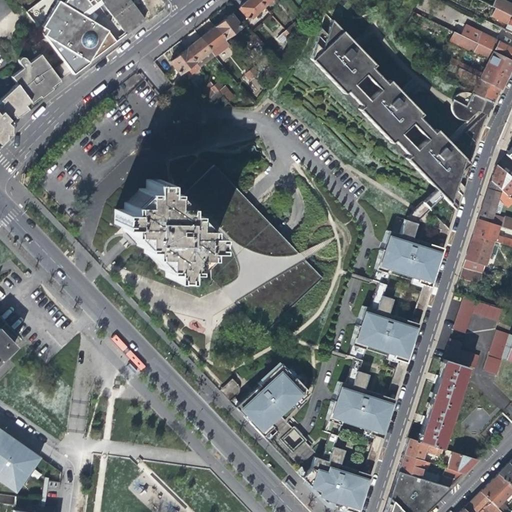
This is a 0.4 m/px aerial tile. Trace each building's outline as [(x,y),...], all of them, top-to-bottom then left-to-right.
[(85,9),(95,0),(75,0),(68,6),(73,12),(71,13),(74,17),(72,19),(75,23),(98,54),(105,49),(111,44),(100,29),(100,28),(85,9)] [(95,0),(115,25),(118,23),(99,0),(98,0),(95,0)] [(98,0),(99,0),(118,23),(115,25),(115,26),(123,35),(142,20),(135,11),(126,0),(98,0)] [(137,4),(139,7),(150,21),(158,15),(164,10),(165,5),(160,0),(137,0),(139,2),(137,4)] [(249,20),(263,7),(256,0),(246,0),(245,2),(238,8),(249,20)] [(493,0),(490,6),(500,11),(511,16),(511,6),(498,0),(493,0)] [(139,7),(135,11),(142,20),(146,25),(150,21),(139,7)] [(507,22),(505,25),(511,28),(511,32),(511,35),(511,16),(500,11),(497,17),(507,22)] [(224,21),(215,27),(225,40),(240,29),(231,16),(224,21)] [(468,165),(466,162),(461,157),(425,120),(421,115),(403,97),(397,91),(380,73),(373,66),(329,20),(324,34),(318,28),(309,59),(359,111),(373,126),(390,144),(435,190),(443,199),(454,210),(462,185),(468,165)] [(493,26),(483,21),(481,25),(490,30),(493,26)] [(55,53),(62,63),(69,72),(71,75),(87,63),(98,54),(75,23),(70,27),(83,44),(67,57),(60,49),(55,53)] [(502,31),(511,35),(511,32),(511,28),(505,25),(502,31)] [(208,33),(201,38),(210,51),(215,57),(229,46),(225,40),(215,27),(208,33)] [(280,44),(289,36),(285,31),(276,39),(280,44)] [(479,32),(474,43),(511,62),(511,61),(511,49),(496,42),(496,41),(479,32)] [(480,74),(456,62),(453,68),(457,70),(498,89),(506,75),(511,62),(474,43),(453,33),(449,42),(487,60),(480,74)] [(258,45),(253,37),(251,34),(246,38),(253,48),(258,45)] [(194,44),(186,49),(196,62),(210,51),(201,38),(194,44)] [(179,74),(185,70),(196,62),(186,49),(176,57),(170,61),(179,74)] [(201,68),(215,57),(210,51),(196,62),(201,68)] [(439,61),(453,68),(456,62),(458,57),(444,51),(439,61)] [(20,102),(21,103),(23,103),(27,100),(29,102),(58,80),(38,54),(26,63),(23,59),(22,58),(19,58),(18,58),(17,59),(17,60),(17,63),(17,64),(20,68),(9,76),(14,83),(11,87),(10,87),(10,88),(10,89),(11,89),(11,90),(20,102)] [(202,70),(201,68),(196,62),(185,70),(191,78),(202,70)] [(474,86),(471,93),(492,103),(498,89),(457,70),(454,77),(460,80),(467,83),(474,86)] [(457,87),(464,90),(467,83),(460,80),(457,87)] [(467,83),(464,90),(471,93),(474,86),(467,83)] [(0,96),(0,115),(2,118),(5,115),(6,116),(9,114),(11,118),(20,112),(24,109),(20,102),(11,90),(11,89),(10,89),(10,88),(10,87),(11,87),(5,92),(0,96)] [(222,90),(220,88),(218,90),(220,92),(229,104),(234,101),(224,88),(222,90)] [(205,103),(220,92),(218,90),(213,93),(210,89),(200,97),(205,103)] [(462,106),(477,112),(486,115),(490,107),(492,103),(471,93),(470,94),(465,92),(458,94),(452,100),(462,106)] [(462,106),(452,100),(452,101),(450,104),(450,106),(450,109),(451,113),(452,114),(455,118),(456,120),(458,121),(462,121),(464,121),(466,121),(477,112),(462,106)] [(8,119),(6,116),(5,115),(2,118),(0,115),(0,140),(2,139),(2,134),(6,135),(10,131),(1,122),(4,120),(6,121),(8,119)] [(472,141),(475,142),(481,126),(483,120),(480,118),(465,133),(472,141)] [(492,172),(489,182),(505,196),(511,188),(511,181),(494,166),(492,172)] [(180,202),(172,202),(165,202),(166,188),(158,188),(158,180),(144,179),(144,188),(137,187),(137,201),(122,201),(122,208),(113,208),(113,223),(122,223),(121,230),(136,231),(135,245),(142,246),(142,253),(157,253),(156,267),(164,267),(163,276),(178,276),(178,267),(185,268),(186,254),(200,254),(200,247),(208,247),(209,233),(200,233),(200,225),(187,225),(187,210),(180,210),(180,202)] [(511,202),(505,196),(489,182),(483,202),(478,215),(489,218),(490,217),(496,200),(501,205),(506,208),(511,202)] [(443,199),(435,190),(422,203),(430,211),(443,199)] [(496,200),(490,217),(496,219),(501,205),(496,200)] [(46,211),(52,217),(61,208),(55,202),(46,211)] [(416,209),(423,217),(430,211),(422,203),(416,209)] [(423,217),(416,209),(407,217),(406,220),(416,224),(423,217)] [(487,224),(498,227),(499,227),(501,221),(496,219),(490,217),(489,218),(487,224)] [(443,225),(436,218),(431,227),(439,230),(443,225)] [(501,221),(499,227),(511,231),(511,221),(502,218),(501,221)] [(437,261),(441,248),(434,246),(426,243),(411,238),(416,224),(406,220),(404,220),(399,234),(387,230),(374,269),(387,273),(388,270),(416,280),(415,283),(422,285),(429,287),(435,267),(433,266),(435,260),(437,261)] [(511,240),(495,235),(498,227),(487,224),(477,220),(475,227),(472,235),(511,247),(511,240)] [(447,230),(443,225),(439,230),(431,227),(426,243),(434,246),(441,248),(447,230)] [(462,264),(458,279),(478,285),(482,274),(472,271),(475,263),(484,266),(491,246),(471,239),(462,264)] [(387,273),(374,269),(370,279),(376,282),(368,307),(374,309),(379,294),(381,295),(387,273)] [(422,285),(416,302),(423,304),(429,287),(422,285)] [(397,360),(405,362),(407,356),(411,342),(408,342),(410,335),(413,336),(417,323),(410,321),(386,313),(391,298),(381,295),(379,294),(374,309),(368,307),(362,305),(349,343),(363,348),(363,345),(392,355),(391,357),(397,360)] [(475,300),(463,296),(452,330),(464,334),(471,313),(497,321),(501,310),(475,301),(475,300)] [(423,304),(416,302),(412,314),(419,316),(423,304)] [(419,316),(412,314),(410,321),(417,323),(419,316)] [(511,360),(511,335),(496,330),(488,353),(502,358),(511,360)] [(0,358),(11,347),(0,335),(0,358)] [(461,343),(449,339),(443,358),(475,368),(478,357),(459,350),(461,343)] [(356,371),(363,348),(349,343),(345,354),(352,356),(344,383),(349,385),(354,370),(356,371)] [(502,358),(488,353),(484,367),(498,372),(502,358)] [(405,362),(397,360),(392,377),(399,379),(405,362)] [(424,415),(416,442),(427,445),(440,449),(460,386),(466,367),(442,360),(435,381),(424,415)] [(238,402),(233,407),(242,417),(244,415),(248,420),(247,421),(261,436),(271,427),(269,425),(295,400),(297,403),(308,393),(293,378),(291,379),(287,375),(289,373),(279,363),(257,384),(258,387),(256,389),(254,387),(238,402)] [(388,412),(393,399),(386,396),(361,389),(366,374),(356,371),(354,370),(349,385),(344,383),(337,381),(325,421),(338,425),(339,422),(368,431),(367,433),(373,435),(380,438),(384,426),(387,415),(385,415),(386,411),(388,412)] [(395,392),(399,379),(392,377),(388,389),(395,392)] [(236,385),(231,379),(221,388),(227,394),(236,385)] [(227,394),(221,388),(218,391),(233,407),(238,402),(234,397),(238,393),(238,391),(238,388),(236,385),(227,394)] [(395,392),(388,389),(386,396),(393,399),(395,392)] [(338,425),(325,421),(321,431),(327,433),(320,459),(325,461),(330,446),(331,446),(338,425)] [(301,463),(315,449),(291,428),(278,442),(301,463)] [(0,432),(0,484),(13,494),(21,482),(18,480),(27,468),(30,470),(38,459),(0,432)] [(380,438),(373,435),(367,453),(374,455),(377,448),(380,438)] [(403,447),(401,455),(423,462),(427,445),(416,442),(406,439),(403,447)] [(306,472),(300,478),(323,502),(324,500),(336,504),(343,506),(343,509),(352,511),(356,511),(362,493),(360,492),(362,486),(364,487),(368,474),(361,472),(337,465),(342,450),(331,446),(330,446),(325,461),(320,459),(313,457),(309,469),(306,472)] [(374,455),(367,453),(363,465),(371,467),(373,460),(374,455)] [(450,453),(444,469),(461,475),(468,467),(471,459),(450,453)] [(423,462),(415,459),(401,455),(398,463),(396,471),(423,479),(449,487),(461,475),(444,469),(443,469),(441,477),(436,476),(436,477),(419,472),(423,462)] [(511,489),(511,458),(507,464),(496,474),(511,490),(511,489)] [(371,467),(363,465),(361,472),(368,474),(371,467)] [(306,472),(300,467),(295,472),(300,478),(306,472)] [(21,482),(30,470),(27,468),(18,480),(21,482)] [(275,476),(269,470),(265,472),(272,479),(275,476)] [(424,511),(433,503),(449,487),(423,479),(396,471),(390,490),(392,491),(390,500),(401,511),(424,511)] [(487,484),(479,492),(500,511),(503,511),(506,508),(500,502),(511,490),(496,474),(487,484)] [(500,511),(479,492),(470,501),(462,510),(464,511),(500,511)] [(401,511),(390,500),(387,497),(382,511),(401,511)]
